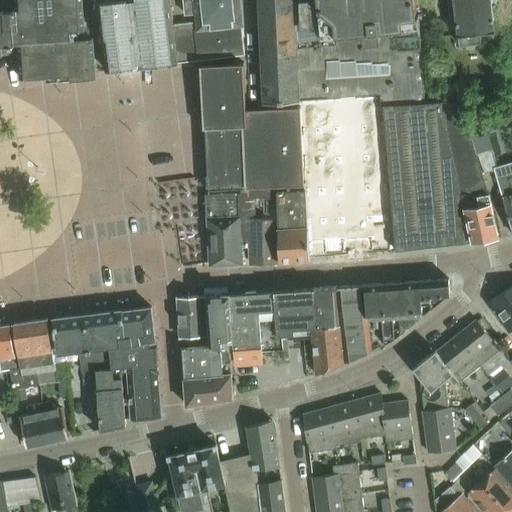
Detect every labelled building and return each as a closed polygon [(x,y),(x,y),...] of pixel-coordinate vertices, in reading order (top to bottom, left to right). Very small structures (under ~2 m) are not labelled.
[(82,0),(16,0),(0,1),(0,55),(20,54),(21,78),(58,76),(59,80),(96,77),(93,37),(86,38),(82,0)] [(107,71),(178,63),(178,60),(173,22),(170,0),(119,0),(97,3),(101,39),(103,39),(107,71)] [(173,22),(178,60),(245,53),(242,23),(243,23),(240,0),(184,0),(186,14),(196,13),(197,19),(173,22)] [(258,0),(263,104),(300,102),(300,101),(295,0),(258,0)] [(295,0),(300,101),(381,95),(381,107),(384,107),(396,251),(397,251),(397,250),(470,241),(471,243),(472,242),(442,102),(425,103),(419,14),(417,15),(415,0),(295,0)] [(454,0),(459,36),(460,36),(461,45),(482,43),(480,33),(496,31),(491,0),(454,0)] [(209,190),(241,189),(242,194),(247,194),(247,198),(255,197),(277,197),(278,197),(279,218),(280,241),(280,262),(310,261),(303,107),(247,109),(245,63),(201,65),(203,112),(204,129),(206,129),(209,189),(209,190)] [(303,107),(310,261),(396,251),(384,107),(381,107),(381,95),(302,100),(303,107)] [(472,242),(500,238),(490,194),(485,195),(456,101),(442,102),(463,199),(472,242)] [(495,168),(490,151),(480,154),(485,170),(495,168)] [(511,162),(495,168),(511,226),(511,162)] [(239,198),(247,198),(247,194),(242,194),(241,189),(209,190),(207,195),(208,218),(208,219),(209,225),(210,262),(213,265),(214,265),(243,264),(242,246),(240,220),(239,198)] [(251,245),(251,263),(266,263),(279,262),(280,262),(280,241),(279,218),(256,219),(255,197),(247,198),(239,198),(240,220),(242,246),(251,245)] [(405,282),(407,330),(421,318),(421,315),(423,314),(423,306),(432,305),(432,310),(446,295),(451,294),(450,279),(405,282)] [(402,334),(407,330),(405,282),(365,285),(370,334),(368,319),(382,318),(385,345),(394,340),(397,338),(395,317),(399,316),(400,336),(402,334)] [(372,352),(370,334),(365,285),(340,287),(347,334),(350,361),(372,352)] [(318,338),(347,334),(340,287),(318,289),(323,326),(316,327),(318,338)] [(312,332),(316,327),(323,326),(318,289),(274,292),(277,331),(282,330),(312,328),(312,332)] [(232,295),(238,358),(239,365),(263,363),(262,347),(283,346),(282,330),(277,331),(274,292),(232,295)] [(511,303),(504,292),(489,303),(510,333),(511,332),(511,303)] [(239,365),(238,358),(232,295),(207,297),(210,345),(232,348),(233,362),(235,362),(235,365),(239,365)] [(178,299),(178,302),(180,319),(182,347),(210,345),(207,297),(178,299)] [(81,351),(81,359),(82,370),(97,369),(97,368),(120,364),(128,363),(128,367),(132,419),(162,417),(159,374),(157,340),(155,341),(152,307),(53,318),(58,353),(81,351)] [(21,369),(10,371),(13,390),(59,382),(66,381),(69,381),(68,362),(68,361),(55,362),(53,352),(49,319),(13,325),(21,369)] [(478,319),(457,336),(481,366),(502,350),(478,319)] [(13,325),(0,326),(0,372),(10,371),(21,369),(13,325)] [(350,361),(347,334),(318,338),(316,327),(312,332),(317,374),(350,361)] [(457,336),(437,352),(453,373),(460,383),(481,366),(457,336)] [(233,370),(233,362),(232,348),(210,345),(183,348),(186,377),(233,370)] [(436,350),(415,368),(424,379),(421,382),(425,411),(450,407),(446,379),(453,373),(437,352),(436,350)] [(128,363),(120,364),(97,368),(99,403),(102,430),(128,422),(126,367),(128,367),(128,363)] [(511,378),(504,369),(492,379),(503,392),(511,383),(511,378)] [(186,377),(186,386),(188,405),(235,397),(233,370),(186,377)] [(494,386),(486,391),(493,399),(500,394),(494,386)] [(26,388),(17,390),(19,400),(27,399),(26,388)] [(498,415),(511,403),(511,391),(510,389),(490,404),(498,415)] [(382,393),(357,400),(362,438),(386,435),(383,404),(382,393)] [(357,400),(331,407),(337,445),(362,442),(362,438),(357,400)] [(409,400),(383,404),(386,435),(387,442),(414,439),(409,400)] [(43,403),(50,442),(72,438),(67,407),(56,409),(54,401),(43,403)] [(28,445),(50,442),(43,403),(22,406),(28,445)] [(487,423),(471,403),(465,409),(481,428),(487,423)] [(331,407),(305,414),(310,452),(337,449),(337,445),(331,407)] [(451,407),(450,407),(425,411),(424,411),(429,452),(457,449),(451,407)] [(286,511),(282,479),(264,482),(263,478),(258,479),(257,470),(280,467),(273,420),(248,427),(252,454),(221,461),(226,484),(231,508),(232,511),(286,511)] [(182,511),(186,511),(204,508),(200,490),(226,484),(221,461),(217,445),(170,456),(182,511)] [(469,448),(454,461),(462,470),(477,457),(469,448)] [(511,486),(511,450),(494,466),(496,468),(511,486)] [(373,464),(385,463),(384,454),(372,456),(373,464)] [(404,464),(417,463),(416,454),(403,456),(404,464)] [(451,479),(462,470),(454,461),(443,470),(451,479)] [(358,462),(346,464),(347,472),(359,471),(358,462)] [(346,464),(333,466),(334,474),(347,472),(346,464)] [(378,468),(379,481),(387,480),(386,467),(378,468)] [(507,511),(510,511),(511,511),(511,486),(496,468),(481,482),(507,511)] [(78,511),(69,471),(45,476),(54,510),(67,507),(67,511),(78,511)] [(316,499),(362,493),(359,471),(347,472),(334,474),(313,477),(316,499)] [(36,477),(4,481),(5,493),(7,506),(42,501),(36,477)] [(8,511),(7,506),(5,493),(4,481),(0,481),(0,511),(8,511)] [(142,511),(161,511),(153,481),(136,486),(142,511)] [(486,511),(507,511),(481,482),(469,492),(486,511)] [(479,511),(463,494),(464,493),(455,484),(437,500),(445,509),(441,511),(479,511)] [(365,511),(362,493),(316,499),(317,511),(365,511)] [(390,498),(382,499),(384,511),(392,510),(390,498)]
